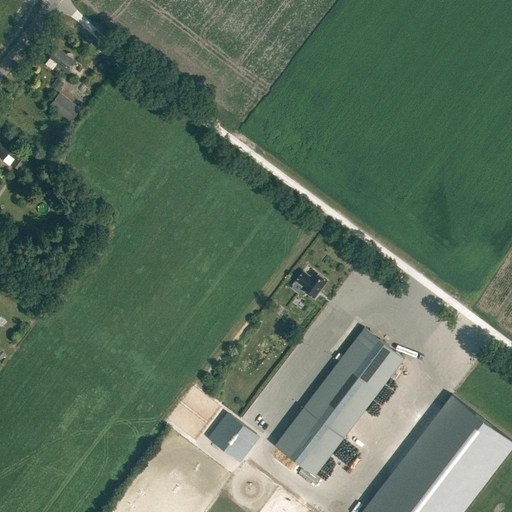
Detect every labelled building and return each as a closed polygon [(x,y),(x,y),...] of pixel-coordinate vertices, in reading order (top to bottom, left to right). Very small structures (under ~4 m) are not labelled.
[(57,65),(66,73),(75,61),(73,59),(74,58),(73,55),(70,53),(67,53),(66,54),(58,48),(50,58),(58,64),(57,65)] [(58,76),(51,84),(57,89),(64,81),(58,76)] [(49,106),(68,121),(77,110),(58,94),(49,106)] [(82,106),(73,115),(78,120),(87,111),(82,106)] [(10,164),(19,171),(27,161),(0,139),(0,158),(2,161),(7,154),(14,159),(10,164)] [(13,146),(21,151),(23,147),(15,142),(13,146)] [(24,147),(31,152),(34,148),(27,143),(24,147)] [(303,288),(315,297),(327,281),(316,272),(312,277),(304,271),(297,281),(304,286),(303,288)] [(329,326),(321,338),(316,334),(311,341),(322,349),(335,330),(329,326)] [(306,404),(303,407),(343,437),(404,357),(365,327),(364,327),(306,404)] [(462,511),(511,447),(511,439),(452,394),(361,511),(462,511)] [(343,437),(303,407),(275,444),(315,475),(343,437)] [(230,414),(211,440),(237,460),(256,434),(230,414)]
